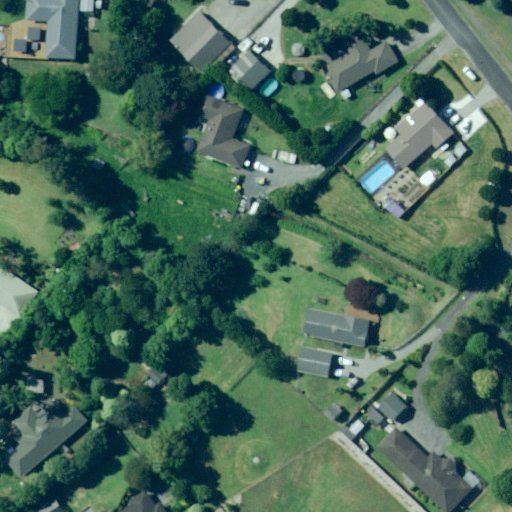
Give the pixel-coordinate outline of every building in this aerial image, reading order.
[(81,10),(81,0),(28,0),(27,19),(28,19),(50,20),(48,54),(48,56),(79,58),(81,10)] [(232,41),(202,11),(174,39),(204,68),(232,41)] [(373,50),(367,40),(362,32),(346,42),(352,51),(326,67),(325,67),(340,92),(342,91),(347,99),(353,95),(349,87),(377,70),(380,74),(401,61),(401,59),(389,40),(381,45),(373,50)] [(253,92),(274,70),(251,49),(231,71),(253,92)] [(237,132),(244,112),(246,109),(204,93),(197,113),(198,114),(211,119),(205,132),(198,151),(206,154),(231,164),(244,168),(245,165),(252,148),(253,145),(251,144),(234,138),(235,137),(236,134),(237,132)] [(454,130),(438,112),(428,101),(420,107),(398,127),(404,134),(392,144),(389,147),(407,168),(435,144),(439,148),(452,136),(455,134),(457,133),(454,130)] [(99,171),(104,162),(96,158),(91,166),(97,169),(97,170),(99,171)] [(426,186),(416,179),(404,195),(414,203),(426,186)] [(78,241),(71,249),(78,254),(84,247),(78,241)] [(0,302),(19,315),(22,318),(40,292),(14,274),(6,268),(0,267),(0,302)] [(347,316),(344,315),(313,309),(307,335),(339,341),(338,346),(344,348),(345,343),(349,343),(367,347),(368,347),(372,331),(371,330),(373,320),(347,314),(347,316)] [(332,374),(336,352),(305,346),(300,371),(313,373),(319,375),(331,377),(332,374)] [(144,367),(129,383),(135,388),(144,379),(145,380),(152,373),(144,367)] [(151,379),(143,388),(149,394),(157,384),(151,379)] [(410,407),(395,393),(380,408),(395,422),(410,407)] [(89,421),(76,406),(66,415),(61,408),(48,407),(40,414),(33,406),(13,423),(25,436),(20,441),(23,444),(6,459),(23,478),(89,421)] [(349,427),(356,420),(353,417),(346,424),(349,427)] [(353,440),(366,425),(360,419),(351,430),(348,428),(344,433),(353,440)] [(459,463),(454,458),(446,458),(445,459),(437,451),(430,457),(399,427),(380,447),(381,448),(447,511),(454,511),(476,489),(459,472),(460,472),(459,463)] [(169,511),(164,504),(163,502),(158,506),(148,490),(131,501),(133,504),(121,511),(169,511)] [(95,505),(99,511),(105,511),(109,509),(108,508),(118,501),(113,494),(104,501),(103,500),(95,505)] [(65,511),(55,496),(39,506),(42,511),(65,511)]
